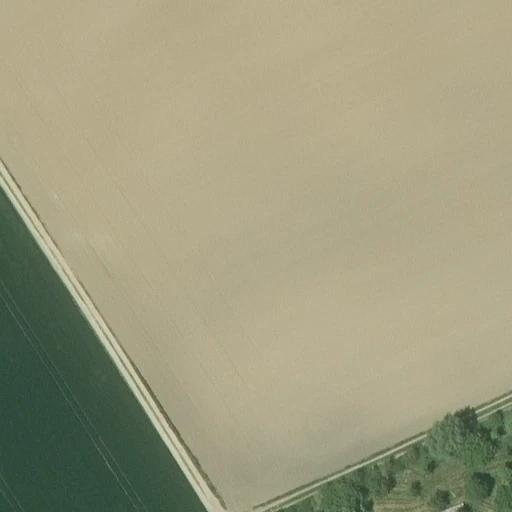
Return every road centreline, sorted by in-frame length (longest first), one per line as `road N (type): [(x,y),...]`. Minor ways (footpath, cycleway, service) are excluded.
road 1 (track): [(219,511),(0,172)]
road 2 (track): [(511,402),(272,511)]
